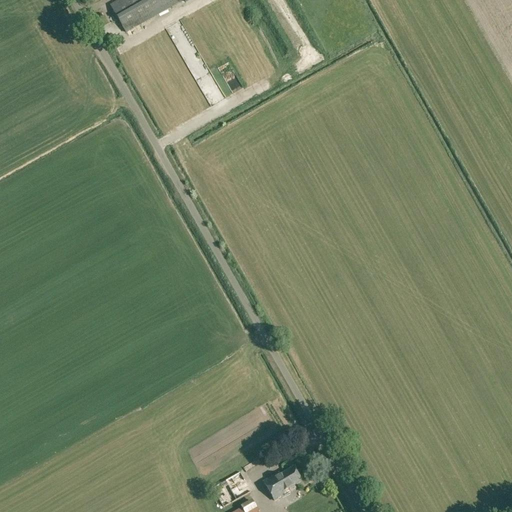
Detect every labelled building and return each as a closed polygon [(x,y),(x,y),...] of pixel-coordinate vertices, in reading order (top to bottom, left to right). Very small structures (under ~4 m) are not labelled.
[(185,4),(192,0),(118,0),(109,5),(126,33),(183,0),(185,4)] [(219,44),(213,48),(217,55),(224,52),(219,44)] [(228,73),(238,93),(248,88),(237,68),(228,73)] [(260,94),(275,87),(270,78),(256,85),(260,94)] [(274,501),(290,492),(288,489),(301,482),(293,469),(280,476),(278,473),(263,482),(274,501)] [(258,511),(252,500),(240,507),(241,508),(234,511),(258,511)]
